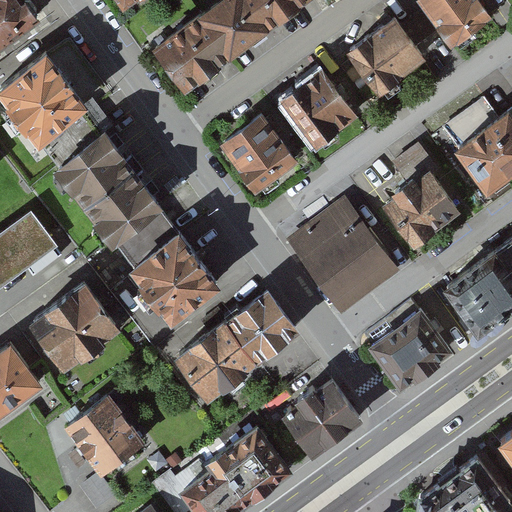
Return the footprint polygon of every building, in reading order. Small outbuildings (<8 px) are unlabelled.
[(0,0),(0,39),(40,12),(31,0),(0,0)] [(105,0),(117,16),(139,0),(105,0)] [(243,0),(208,24),(238,69),(296,31),(274,0),(243,0)] [(274,0),(296,31),(338,2),(336,0),(274,0)] [(420,0),(412,6),(446,55),(487,26),(468,0),(420,0)] [(163,55),(193,100),(238,69),(208,24),(163,55)] [(344,60),(374,102),(420,70),(390,28),(344,60)] [(0,89),(0,95),(39,152),(46,148),(84,117),(90,112),(47,52),(0,89)] [(282,107),(315,153),(352,127),(320,80),(282,107)] [(457,140),(486,182),(511,163),(511,103),(511,102),(457,140)] [(46,148),(119,247),(164,212),(104,133),(84,117),(46,148)] [(213,150),(250,201),(294,171),(257,119),(213,150)] [(387,193),(418,237),(462,206),(432,162),(387,193)] [(287,236),(341,311),(400,270),(346,195),(287,236)] [(0,229),(0,278),(0,279),(56,240),(32,206),(0,229)] [(130,270),(166,320),(217,284),(180,235),(164,212),(119,247),(134,266),(130,270)] [(511,236),(496,248),(511,270),(511,236)] [(446,285),(480,333),(511,309),(511,270),(496,248),(446,285)] [(29,323),(63,371),(117,333),(83,285),(29,323)] [(376,340),(422,308),(414,296),(368,328),(376,340)] [(172,361),(205,408),(295,345),(262,299),(172,361)] [(371,346),(402,390),(452,355),(421,311),(371,346)] [(0,350),(0,414),(40,386),(10,343),(0,350)] [(283,413),(314,456),(364,422),(333,378),(283,413)] [(67,426),(101,474),(142,445),(108,397),(67,426)] [(191,511),(193,511),(239,511),(292,473),(257,426),(203,466),(198,460),(177,476),(171,468),(151,483),(172,511),(191,511)] [(511,434),(495,446),(511,470),(511,434)] [(420,501),(428,511),(502,511),(470,466),(420,501)] [(0,511),(10,511),(0,496),(0,511)]
